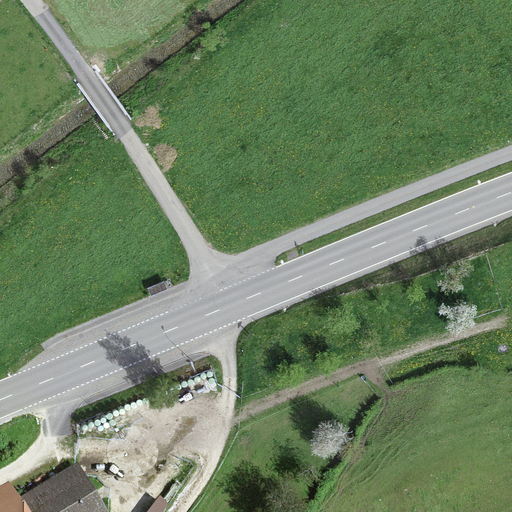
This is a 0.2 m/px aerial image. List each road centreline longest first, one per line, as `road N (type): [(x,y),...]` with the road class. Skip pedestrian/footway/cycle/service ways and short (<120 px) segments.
road 1 (unclassified): [(30,0),(120,122),(226,305)]
road 2 (primary): [(226,305),(511,192)]
road 3 (primary): [(0,399),(226,305)]
